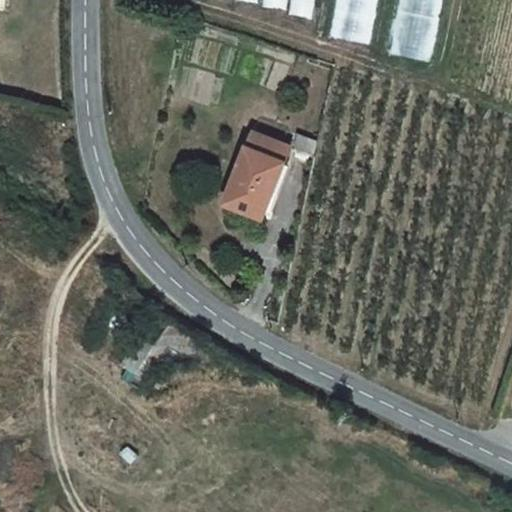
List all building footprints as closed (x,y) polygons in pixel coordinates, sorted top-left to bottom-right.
[(262,0),(262,6),(286,11),(288,0),(262,0)] [(291,0),(290,12),(314,16),(317,0),(291,0)] [(375,0),(333,0),(326,35),(368,43),(375,0)] [(441,0),(398,0),(389,55),(431,61),(441,0)] [(285,139),(248,122),(219,192),(257,209),(285,139)] [(311,152),(316,133),(295,124),(293,145),(311,152)]
